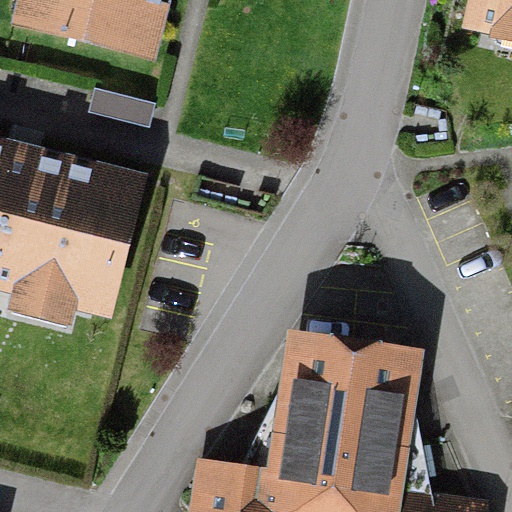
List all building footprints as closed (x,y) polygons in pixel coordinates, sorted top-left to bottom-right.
[(15,0),(13,12),(154,49),(166,0),(15,0)] [(511,0),(481,0),(476,19),(511,27),(511,0)] [(95,84),(89,108),(149,124),(156,101),(95,84)] [(113,312),(149,165),(0,127),(0,281),(11,284),(7,301),(74,317),(78,303),(113,312)] [(413,359),(294,344),(271,466),(184,455),(176,511),(488,511),(491,495),(410,484),(413,359)]
